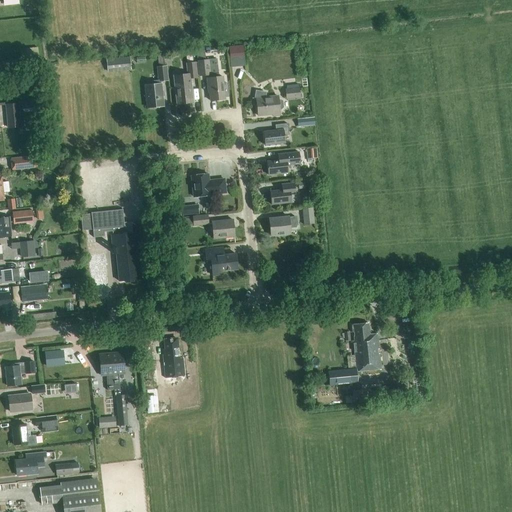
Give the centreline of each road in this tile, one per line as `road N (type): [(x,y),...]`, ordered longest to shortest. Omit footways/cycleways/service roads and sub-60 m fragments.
road 1 (unclassified): [(257,310),(0,336)]
road 2 (unclassified): [(511,283),(257,310)]
road 3 (unclassified): [(239,151),(175,158),(171,122),(235,114)]
road 4 (unclassified): [(257,310),(239,151)]
